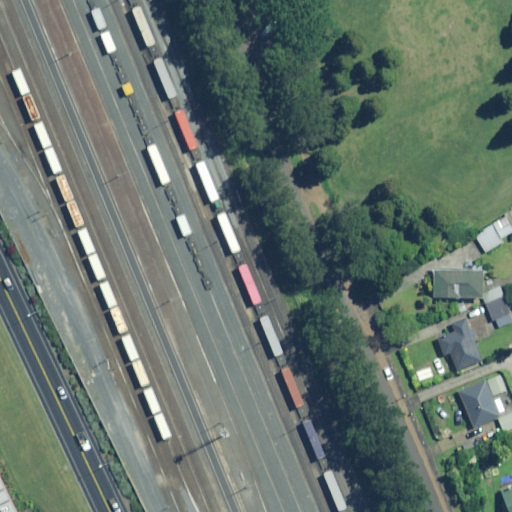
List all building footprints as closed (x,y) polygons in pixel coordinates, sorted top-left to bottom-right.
[(511,232),(511,228),(505,218),(476,236),(486,253),(502,243),(501,240),(511,232)] [(435,298),(484,299),(496,329),(511,323),(511,320),(504,299),(504,280),(483,280),(483,272),(435,272),(435,298)] [(483,361),(465,320),(453,325),(457,333),(440,340),(446,356),(451,355),(458,372),(483,361)] [(501,376),(490,381),(496,396),(507,391),(501,376)] [(493,401),(486,382),(459,392),(473,428),(500,418),(499,414),(506,412),(501,399),(493,401)] [(23,511),(0,463),(0,511),(23,511)] [(511,511),(511,488),(502,492),(507,503),(500,505),(502,511),(511,511)]
